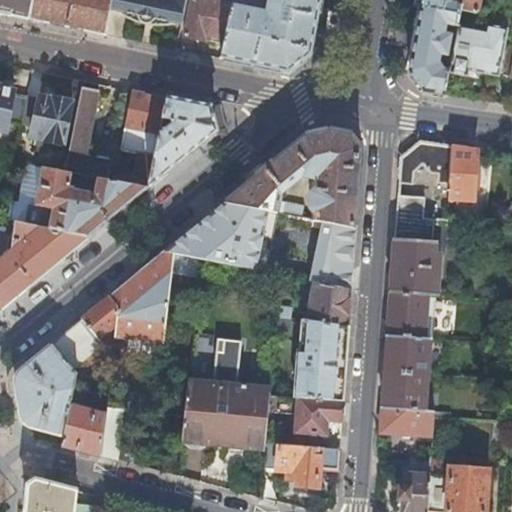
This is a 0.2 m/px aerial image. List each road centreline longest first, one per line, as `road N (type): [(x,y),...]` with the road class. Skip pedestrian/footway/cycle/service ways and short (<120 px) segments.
road 1 (residential): [(385,114),(358,511)]
road 2 (residential): [(0,349),(294,108)]
road 3 (residential): [(294,108),(236,83),(0,33)]
road 4 (residential): [(511,128),(385,114)]
road 5 (residential): [(233,511),(111,477)]
